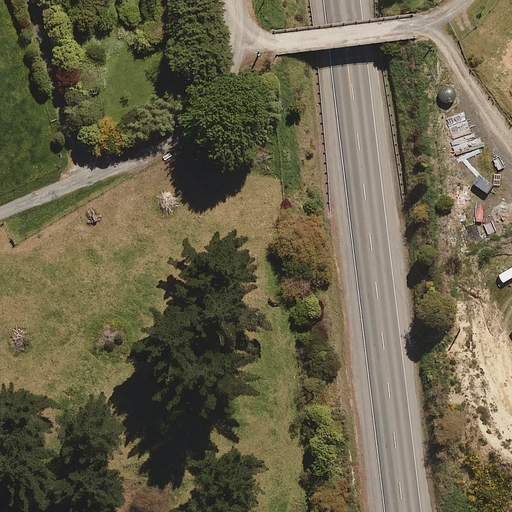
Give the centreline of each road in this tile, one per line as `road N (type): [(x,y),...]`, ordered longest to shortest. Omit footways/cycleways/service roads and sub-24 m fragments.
road 1 (trunk): [(402,511),(341,0)]
road 2 (unclassified): [(230,0),(247,32),(275,42),(418,23),(464,0)]
